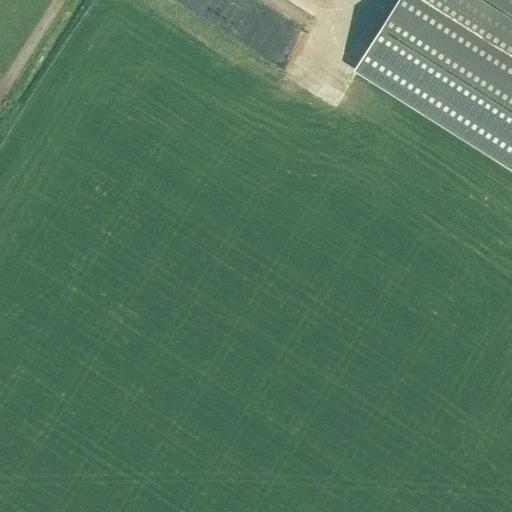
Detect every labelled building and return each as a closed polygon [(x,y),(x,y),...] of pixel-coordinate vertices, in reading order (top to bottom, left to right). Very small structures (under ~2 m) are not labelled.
[(511,0),(399,0),(398,3),(399,3),(356,72),(422,113),(511,169),(511,0)] [(253,95),(253,127),(276,126),(275,95),(253,95)] [(447,195),(432,216),(443,224),(458,203),(447,195)] [(208,196),(194,219),(211,230),(225,207),(208,196)] [(229,240),(243,223),(235,216),(220,233),(229,240)] [(511,228),(510,220),(495,223),(503,255),(511,253),(511,228)] [(466,234),(460,251),(469,254),(475,237),(466,234)]
